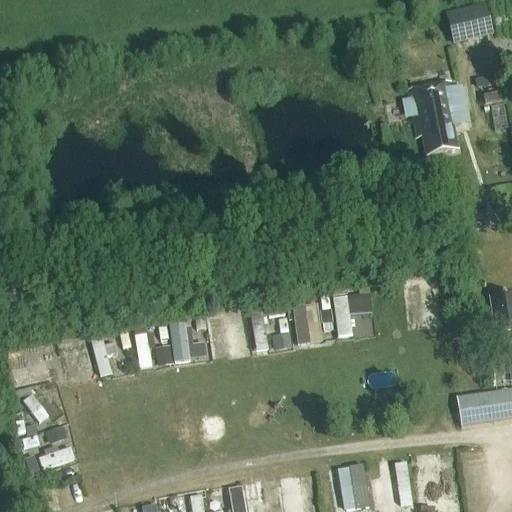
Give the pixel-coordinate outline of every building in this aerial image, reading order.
[(462,44),(457,16),(443,19),(448,46),(462,44)] [(457,150),(453,127),(468,125),(461,89),(451,91),(449,84),(407,92),(409,104),(404,104),(409,118),(412,117),(415,135),(421,134),(425,156),(457,150)] [(499,96),(482,99),(484,108),(501,104),(499,96)] [(415,328),(428,328),(426,288),(413,289),(415,328)] [(426,295),(432,326),(444,323),(437,293),(426,295)] [(343,339),(358,337),(355,315),(376,312),(373,294),(338,299),(343,339)] [(511,379),(511,391),(455,400),(461,431),(511,422),(511,296),(489,300),(495,336),(507,334),(509,347),(507,347),(511,379)] [(326,323),(338,323),(338,298),(326,298),(326,323)] [(258,319),(274,316),(272,305),(256,308),(258,319)] [(297,308),(298,346),(313,345),(312,307),(297,308)] [(227,316),(213,318),(220,358),(233,356),(227,316)] [(152,328),(138,330),(145,370),(158,368),(152,328)] [(180,363),(192,362),(189,329),(177,330),(180,363)] [(263,349),(273,347),(269,329),(259,331),(263,349)] [(96,342),(105,378),(117,375),(108,339),(96,342)] [(73,379),(85,376),(79,348),(67,350),(73,379)] [(19,390),(57,380),(54,367),(15,377),(19,390)] [(43,425),(54,417),(36,395),(26,403),(43,425)] [(54,445),(74,439),(70,427),(50,433),(54,445)] [(76,442),(43,449),(48,468),(80,461),(76,442)] [(442,455),(444,498),(462,498),(461,454),(442,455)] [(415,463),(401,464),(402,478),(390,479),(392,505),(417,504),(415,463)] [(374,511),(371,466),(345,468),(347,502),(341,503),(341,511),(374,511)] [(305,511),(323,511),(321,478),(304,479),(305,511)] [(288,511),(287,493),(301,492),(300,481),(269,482),(270,499),(257,500),(257,511),(288,511)] [(253,511),(250,486),(236,488),(239,511),(253,511)] [(196,511),(210,511),(208,496),(195,498),(196,511)] [(176,510),(190,510),(190,497),(176,497),(176,510)] [(439,511),(439,501),(425,501),(425,511),(439,511)]
